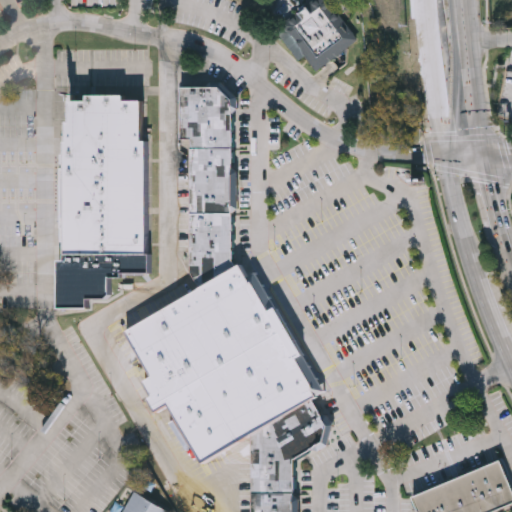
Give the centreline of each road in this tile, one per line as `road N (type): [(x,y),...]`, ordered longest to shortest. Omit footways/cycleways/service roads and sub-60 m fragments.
road 1 (residential): [(0,49),(57,22),(191,45),(255,78),(315,129),(366,150)]
road 2 (secondary): [(484,156),(472,0)]
road 3 (secondary): [(444,157),(475,277)]
